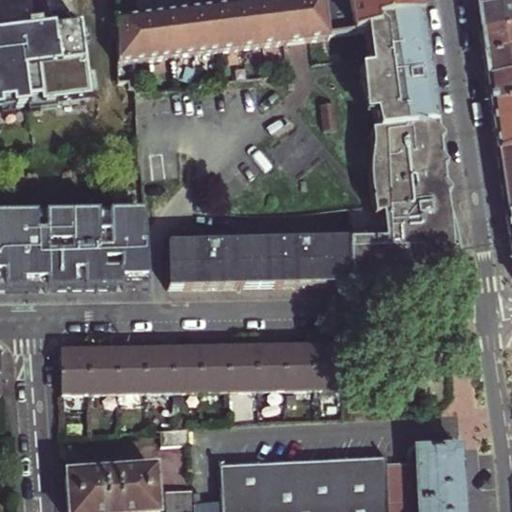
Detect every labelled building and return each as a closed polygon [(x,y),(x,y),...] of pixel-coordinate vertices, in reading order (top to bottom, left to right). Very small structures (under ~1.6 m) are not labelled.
[(258,25),(284,21),(280,0),(274,0),(265,1),(255,3),(258,25)] [(280,0),(284,21),(302,19),(299,0),(280,0)] [(299,0),(302,19),(305,42),(329,38),(329,37),(325,9),(323,0),(299,0)] [(323,0),(325,9),(391,0),(323,0)] [(329,37),(365,32),(367,32),(374,31),(372,22),(421,14),(420,4),(419,0),(391,0),(325,9),(329,37)] [(511,0),(473,0),(474,4),(475,13),(511,7),(511,0)] [(237,27),(258,25),(255,3),(244,4),(233,5),(237,27)] [(216,30),(237,27),(233,5),(225,6),(213,8),(216,30)] [(478,36),(511,31),(511,7),(475,13),(477,29),(478,36)] [(216,30),(213,8),(200,10),(189,11),(192,33),(216,30)] [(192,33),(189,11),(177,13),(165,14),(168,36),(192,33)] [(154,15),(141,17),(144,38),(168,36),(165,14),(154,15)] [(367,32),(369,48),(407,44),(408,48),(426,46),(424,32),(421,14),(372,22),(374,31),(367,32)] [(124,19),(117,20),(118,42),(144,38),(141,17),(124,19)] [(302,19),(284,21),(287,44),(305,42),(302,19)] [(287,44),(284,21),(258,25),(260,47),(287,44)] [(260,47),(258,25),(237,27),(240,50),(260,47)] [(219,53),(240,50),(237,27),(216,30),(219,53)] [(195,56),(219,53),(216,30),(192,33),(195,56)] [(481,58),(511,54),(511,31),(478,36),(480,49),(481,58)] [(0,126),(13,125),(12,118),(27,116),(28,123),(58,119),(57,112),(89,107),(96,106),(93,86),(86,87),(81,55),(85,55),(83,42),(80,42),(78,34),(40,39),(39,32),(24,34),(25,41),(0,44),(0,126)] [(192,33),(168,36),(171,59),(195,56),(192,33)] [(171,59),(168,36),(144,38),(147,62),(171,59)] [(119,66),(147,62),(144,38),(118,42),(119,66)] [(407,44),(369,48),(372,65),(407,62),(407,69),(409,69),(410,74),(430,71),(426,46),(408,48),(407,44)] [(485,80),(511,76),(511,54),(481,58),(483,71),(485,80)] [(407,62),(372,65),(373,74),(362,76),(364,85),(365,88),(366,91),(366,82),(398,79),(403,75),(410,74),(409,69),(407,69),(407,62)] [(369,100),(371,114),(435,112),(430,71),(410,74),(403,75),(398,79),(366,82),(366,91),(367,95),(369,100)] [(511,76),(485,80),(487,97),(488,106),(511,102),(511,76)] [(511,102),(488,106),(492,127),(496,153),(511,148),(511,102)] [(333,107),(319,109),(322,134),(336,133),(333,107)] [(436,118),(435,112),(371,114),(373,126),(375,147),(375,166),(374,182),(372,200),(445,191),(436,118)] [(511,148),(496,153),(500,177),(503,200),(511,198),(511,148)] [(348,289),(434,288),(440,288),(447,279),(450,281),(455,259),(448,213),(447,201),(445,191),(372,200),(372,204),(374,223),(380,222),(381,227),(383,236),(376,246),(347,246),(348,289)] [(506,215),(511,213),(511,198),(503,200),(504,207),(506,215)] [(448,213),(455,259),(456,252),(457,244),(457,237),(456,229),(454,222),(453,214),(450,207),(447,201),(448,213)] [(0,220),(0,295),(14,295),(98,294),(141,293),(139,219),(0,220)] [(191,292),(348,289),(347,246),(165,248),(166,293),(191,292)] [(75,353),(56,354),(59,400),(340,393),(338,347),(327,347),(302,348),(274,348),(246,349),(216,350),(190,350),(160,351),(133,352),(104,352),(75,353)] [(187,431),(155,434),(157,455),(189,452),(187,431)] [(413,453),(414,471),(416,504),(462,501),(459,472),(458,450),(413,453)] [(221,508),(221,511),(391,511),(389,473),(385,473),(384,462),(218,473),(221,508)] [(414,471),(389,473),(391,511),(416,511),(416,504),(414,471)] [(156,511),(153,472),(65,478),(67,511),(156,511)] [(193,511),(194,510),(192,491),(165,493),(166,511),(193,511)] [(462,511),(462,501),(416,504),(416,511),(462,511)]
